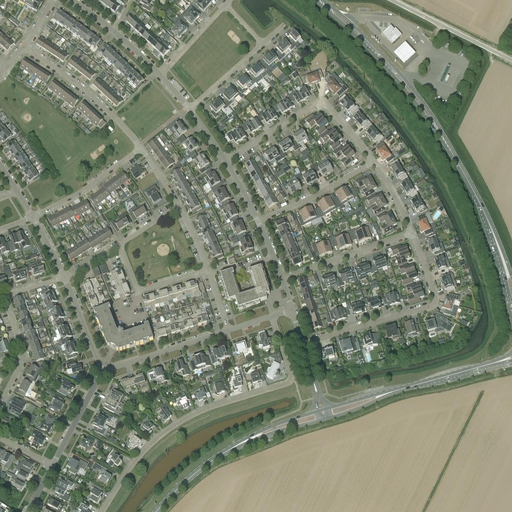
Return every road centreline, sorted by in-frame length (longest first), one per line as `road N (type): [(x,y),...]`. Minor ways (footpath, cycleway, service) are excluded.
road 1 (primary): [(497,244),(412,92),(317,0)]
road 2 (residential): [(102,511),(137,458),(185,418),(290,380),(272,316)]
road 3 (residential): [(302,342),(434,300),(410,232)]
road 4 (residential): [(373,160),(324,100),(225,159)]
road 5 (residential): [(141,146),(26,45)]
road 6 (residential): [(282,277),(410,232)]
road 7 (unclassified): [(511,60),(390,0)]
road 8 (residential): [(103,371),(229,330)]
road 9 (residential): [(32,217),(141,146)]
road 10 (residential): [(258,220),(373,160)]
road 11 (residential): [(208,270),(141,290),(118,241)]
